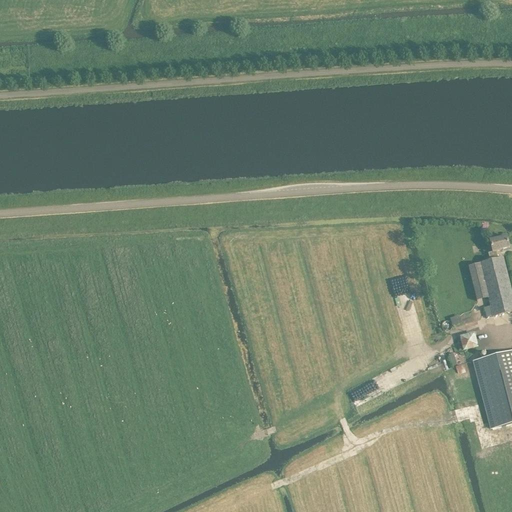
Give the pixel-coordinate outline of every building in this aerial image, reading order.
[(496,253),(510,250),(507,238),(489,242),(492,253),(488,254),(489,262),(478,265),(478,264),(468,266),(477,301),(487,298),(489,308),(484,309),(486,319),(492,317),(492,319),(511,313),(511,292),(503,258),(498,260),(496,253)] [(443,273),(451,308),(476,301),(467,267),(443,273)] [(450,317),(453,326),(462,323),(460,314),(450,317)] [(456,343),(457,352),(478,348),(475,332),(459,335),(460,342),(456,343)] [(511,350),(474,360),(481,388),(491,429),(511,423),(511,350)]
